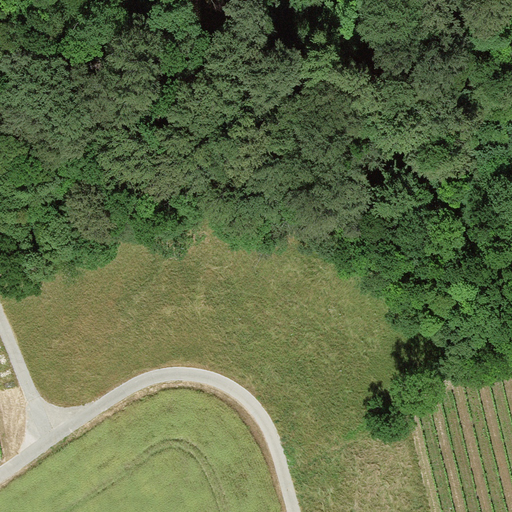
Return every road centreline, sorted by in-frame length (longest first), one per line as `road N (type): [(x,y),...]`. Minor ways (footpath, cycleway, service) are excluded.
road 1 (track): [(293,511),(258,412),(241,394),(200,376),(134,384),(0,475)]
road 2 (track): [(0,315),(49,440)]
